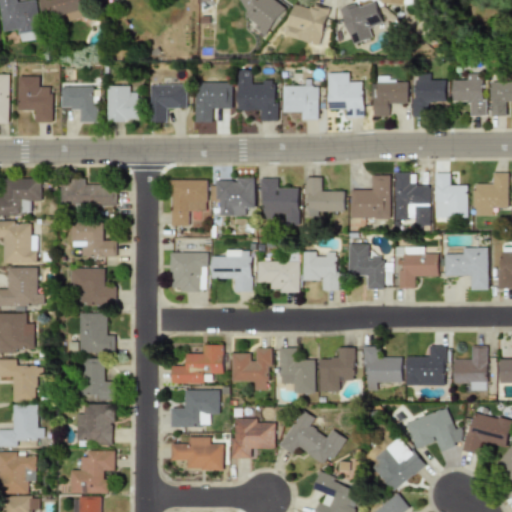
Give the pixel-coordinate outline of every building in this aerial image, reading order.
[(0,0),(0,12),(3,34),(21,32),(22,41),(43,38),(37,0),(0,0)] [(40,0),(45,18),(67,13),(69,21),(88,16),(84,0),(40,0)] [(265,35),(287,7),(278,0),(240,0),(250,7),(242,18),(265,35)] [(351,44),(374,37),(371,26),(382,23),(374,0),(364,0),(340,8),(351,44)] [(284,35),(320,45),(330,9),(304,2),(303,5),(293,3),(284,35)] [(277,79),(253,79),(254,69),(236,69),(235,110),(257,111),(257,121),(276,121),(277,79)] [(362,118),(362,81),(351,81),(351,72),(326,72),(326,107),(343,107),(343,118),(362,118)] [(452,80),(452,105),(465,105),(465,116),(485,116),(485,73),(460,73),(460,80),(452,80)] [(8,74),(0,74),(0,124),(8,124),(8,74)] [(444,104),(444,74),(411,74),(411,116),(423,116),(423,105),(444,104)] [(16,112),(35,112),(35,123),(52,123),(52,86),(41,86),(41,76),(16,76),(16,112)] [(372,117),(389,117),(389,106),(407,106),(407,77),(372,77),(372,117)] [(230,81),(194,81),(194,122),(213,122),(213,112),(230,112),(230,81)] [(511,81),(490,81),(490,115),(502,115),(502,103),(511,103),(511,81)] [(186,83),(148,83),(148,123),(167,123),(167,112),(186,112),(186,83)] [(139,121),(139,95),(128,95),(128,85),(106,85),(106,121),(139,121)] [(318,85),(282,85),(282,109),(296,109),(296,119),(318,119),(318,85)] [(60,87),(60,111),(79,111),(79,122),(97,122),(97,87),(60,87)] [(430,183),(417,183),(417,172),(394,172),(394,219),(414,219),(414,228),(430,228),(430,183)] [(435,173),(435,219),(467,219),(467,183),(447,183),(447,173),(435,173)] [(508,173),(491,173),(491,183),(472,183),(472,216),(496,216),(496,206),(508,206),(508,173)] [(391,174),(370,174),(370,186),(350,186),(350,220),(391,220),(391,174)] [(40,177),(2,177),(2,196),(0,196),(0,216),(29,216),(30,204),(40,204),(40,177)] [(254,177),(211,177),(211,205),(220,205),(220,216),(253,216),(254,177)] [(304,216),(344,216),(344,188),(324,188),(324,177),(304,177),(304,216)] [(299,188),(278,188),(278,178),(259,178),(258,216),(281,217),(281,225),(299,225),(299,188)] [(116,186),(86,186),(86,179),(61,179),(61,208),(117,207),(116,186)] [(207,179),(169,179),(169,227),(188,227),(188,212),(207,212),(207,179)] [(36,264),(36,231),(26,231),(26,221),(0,221),(0,242),(4,242),(4,264),(36,264)] [(79,257),(115,258),(115,240),(104,240),(104,221),(69,221),(69,247),(79,247),(79,257)] [(511,242),(506,242),(506,251),(496,251),(496,288),(511,288),(511,242)] [(347,278),(367,278),(367,289),(384,290),(384,255),(369,255),(369,244),(348,243),(347,278)] [(398,256),(398,289),(418,289),(418,278),(439,278),(439,257),(429,257),(428,247),(407,247),(407,256),(398,256)] [(488,248),(448,249),(448,258),(444,258),(444,279),(467,279),(467,291),(488,290),(488,248)] [(231,282),(231,292),(250,293),(251,249),(220,249),(220,260),(211,260),(211,282),(231,282)] [(301,281),(323,280),(323,291),(343,291),(343,271),(335,271),(334,250),(301,251),(301,281)] [(207,293),(207,252),(169,252),(169,283),(177,283),(177,293),(207,293)] [(255,282),(266,282),(266,293),(298,293),(298,254),(289,254),(289,261),(255,261),(255,282)] [(0,287),(0,308),(39,308),(39,267),(5,267),(5,287),(0,287)] [(104,267),(68,268),(69,288),(78,288),(79,306),(116,305),(115,287),(105,287),(104,267)] [(32,323),(23,323),(23,312),(0,312),(0,353),(32,353),(32,323)] [(104,312),(77,312),(77,353),(114,353),(114,333),(104,333),(104,312)] [(170,363),(171,384),(212,384),(212,374),(223,374),(223,344),(203,344),(203,353),(182,354),(182,363),(170,363)] [(405,385),(447,385),(447,345),(425,345),(425,356),(405,356),(405,385)] [(363,347),(363,388),(382,388),(382,379),(401,379),(401,356),(382,357),(382,346),(363,347)] [(455,356),(455,390),(487,390),(487,346),(471,346),(471,356),(455,356)] [(271,348),(250,347),(250,356),(231,356),(231,379),(252,379),(252,390),(271,390),(271,348)] [(315,392),(315,358),(295,358),(295,347),(279,347),(279,382),(290,382),(290,392),(315,392)] [(318,358),(318,390),(339,390),(339,380),(354,380),(354,347),(333,347),(333,358),(318,358)] [(40,361),(0,359),(0,379),(9,380),(8,400),(31,401),(32,380),(39,381),(40,361)] [(498,380),(509,380),(509,390),(511,390),(511,359),(498,359),(498,380)] [(112,380),(103,380),(103,360),(83,360),(83,399),(112,399),(112,380)] [(180,389),(181,408),(169,408),(170,427),(209,427),(208,417),(219,417),(219,388),(180,389)] [(114,446),(114,403),(83,403),(83,414),(74,414),(74,446),(114,446)] [(8,405),(8,425),(0,425),(0,446),(22,446),(22,437),(41,437),(41,424),(32,424),(32,405),(8,405)] [(405,422),(415,450),(437,442),(441,451),(463,443),(449,406),(405,422)] [(328,466),(345,438),(329,428),(325,435),(309,425),(314,417),(301,409),(278,446),(294,456),(299,448),(328,466)] [(504,447),(511,421),(472,411),(461,450),(481,456),(485,442),(504,447)] [(231,458),(252,458),(252,447),(273,447),(274,418),(231,417),(231,458)] [(375,456),(381,463),(373,470),(391,493),(425,465),(400,435),(375,456)] [(223,470),(223,447),(212,447),(212,437),(181,437),(181,446),(170,446),(170,459),(182,459),(181,470),(223,470)] [(511,443),(496,466),(511,477),(511,443)] [(114,450),(79,450),(79,471),(68,471),(68,492),(105,493),(105,471),(113,471),(114,450)] [(34,483),(34,451),(0,451),(0,488),(2,488),(2,493),(25,493),(25,483),(34,483)] [(354,487),(318,471),(310,490),(320,494),(312,511),(352,511),(359,498),(351,495),(354,487)] [(405,511),(409,509),(397,493),(371,511),(405,511)] [(37,511),(37,496),(3,496),(2,511),(37,511)] [(101,511),(101,497),(79,497),(79,511),(101,511)]
